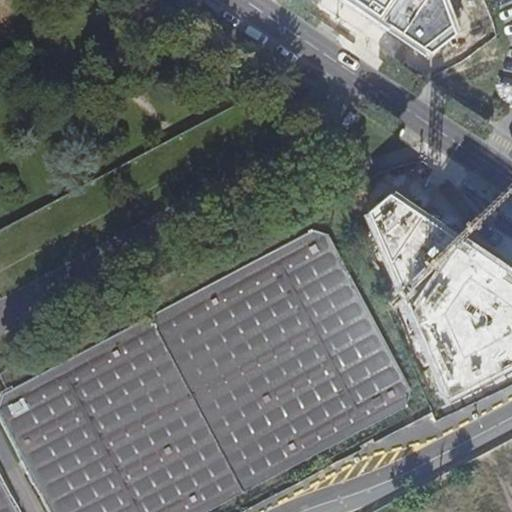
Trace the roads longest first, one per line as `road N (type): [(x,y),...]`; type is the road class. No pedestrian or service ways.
road 1 (secondary): [(487,163),(244,0)]
road 2 (residential): [(511,414),(395,478),(311,511)]
